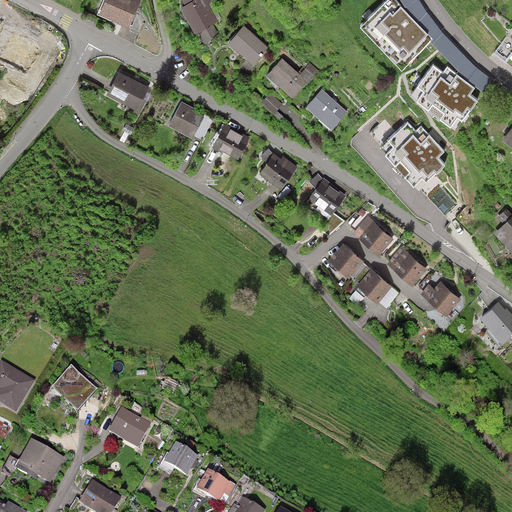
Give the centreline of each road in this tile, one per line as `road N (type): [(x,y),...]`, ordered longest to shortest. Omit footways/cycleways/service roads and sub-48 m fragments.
road 1 (residential): [(62,86),(118,146),(251,221),(378,350),(511,466)]
road 2 (residential): [(511,295),(319,162),(161,75)]
road 3 (residential): [(511,86),(429,0)]
